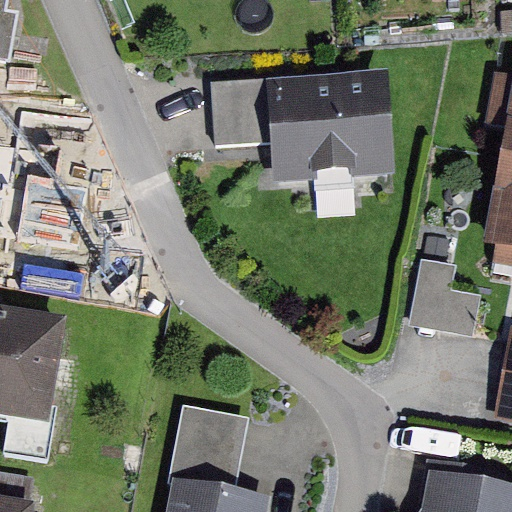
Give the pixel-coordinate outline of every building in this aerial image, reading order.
[(11,0),(0,0),(0,66),(12,68),(20,19),(9,17),(11,0)] [(382,79),(260,86),(266,187),(388,180),(382,79)] [(511,86),(475,259),(511,266),(511,86)] [(457,276),(425,269),(411,336),(474,350),(483,305),(452,298),(457,276)] [(69,327),(0,315),(0,424),(52,433),(69,327)] [(511,331),(511,332),(495,425),(511,427),(511,331)] [(249,428),(186,413),(166,511),(263,511),(266,504),(237,499),(249,428)] [(511,511),(511,495),(430,479),(423,511),(511,511)]
